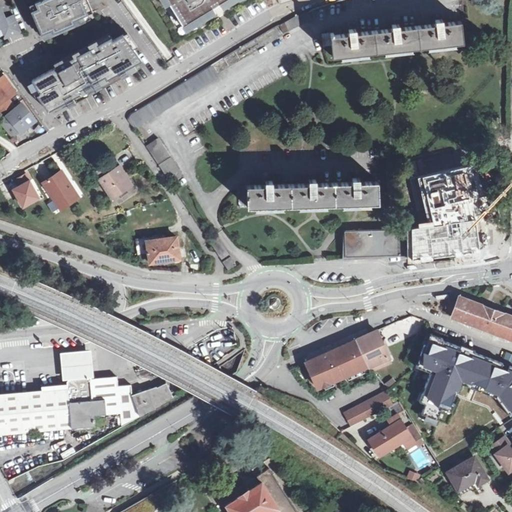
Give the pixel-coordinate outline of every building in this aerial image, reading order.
[(52,29),(53,32),(75,23),(74,20),(92,12),(87,0),(39,0),(36,2),(38,8),(32,10),(41,33),(52,29)] [(168,0),(184,26),(219,5),(226,0),(168,0)] [(2,10),(1,7),(0,7),(0,27),(2,26),(5,34),(7,38),(22,32),(15,15),(5,18),(2,10)] [(309,12),(286,23),(289,30),(313,20),(309,12)] [(356,29),(349,29),(349,33),(334,34),(333,32),(322,33),(323,46),(331,46),(333,56),(464,42),(461,21),(443,23),(442,19),(435,20),(436,23),(399,27),(399,24),(392,25),(392,28),(356,32),(356,29)] [(289,30),(286,23),(279,24),(284,33),(289,30)] [(56,67),(32,79),(40,93),(41,93),(55,114),(141,68),(119,36),(112,40),(110,37),(98,44),(96,40),(91,42),(87,44),(89,49),(64,62),(62,58),(58,60),(54,62),(56,67)] [(129,119),(130,122),(135,129),(220,78),(211,65),(154,99),(132,113),(130,116),(129,119)] [(3,74),(0,76),(0,111),(2,113),(13,105),(7,97),(16,91),(3,74)] [(21,102),(0,119),(0,122),(11,136),(19,130),(20,132),(35,119),(21,102)] [(183,175),(159,138),(146,146),(170,183),(183,175)] [(116,156),(96,168),(112,194),(132,182),(116,156)] [(62,171),(44,182),(61,209),(79,198),(62,171)] [(272,180),(266,180),(266,184),(239,185),(239,207),(379,203),(379,181),(360,181),(360,177),(353,178),(352,181),(316,182),(316,179),(309,179),(309,183),(273,184),(272,180)] [(29,180),(12,190),(23,209),(40,200),(29,180)] [(427,194),(442,231),(472,219),(456,182),(427,194)] [(174,223),(162,225),(164,236),(176,234),(174,223)] [(408,229),(344,230),(345,256),(408,255),(408,229)] [(229,269),(237,264),(231,256),(216,235),(209,240),(224,262),(229,269)] [(164,258),(165,261),(180,259),(177,237),(147,241),(147,237),(136,239),(138,255),(149,253),(150,260),(164,258)] [(500,244),(483,247),(485,259),(502,255),(500,244)] [(449,300),(447,307),(450,311),(454,312),(452,316),(511,338),(511,315),(459,296),(458,300),(453,298),(449,300)] [(377,330),(357,339),(369,366),(388,357),(389,356),(377,330)] [(428,334),(425,344),(430,346),(432,341),(440,344),(442,339),(428,334)] [(369,366),(357,339),(306,362),(317,387),(334,380),(334,381),(369,366)] [(426,403),(422,413),(438,419),(444,402),(451,404),(456,391),(459,392),(465,378),(493,389),(491,395),(498,399),(504,406),(508,404),(511,409),(511,365),(510,365),(508,370),(502,367),(503,362),(442,339),(440,344),(432,341),(430,346),(425,344),(421,354),(426,357),(422,368),(431,372),(420,400),(426,403)] [(91,350),(61,353),(62,366),(63,380),(66,379),(68,379),(92,377),(93,377),(92,362),(91,350)] [(426,357),(421,354),(416,366),(422,368),(426,357)] [(388,357),(369,366),(373,370),(391,362),(388,357)] [(42,390),(0,393),(0,434),(96,425),(95,415),(121,412),(122,426),(173,396),(167,383),(158,387),(157,386),(132,395),(131,384),(118,386),(117,376),(92,378),(92,377),(68,379),(66,379),(66,384),(43,386),(42,390)] [(345,413),(352,426),(393,405),(386,392),(345,413)] [(402,419),(369,438),(379,455),(404,440),(412,436),(402,419)] [(419,431),(412,436),(416,444),(418,447),(425,442),(419,431)] [(416,444),(412,436),(404,440),(408,448),(416,444)] [(511,448),(509,451),(506,447),(503,449),(497,440),(490,446),(509,472),(511,469),(511,448)] [(478,483),(487,478),(475,456),(448,471),(458,489),(475,479),(478,483)] [(297,511),(270,468),(257,476),(261,483),(250,490),(248,490),(240,495),(239,497),(226,505),(230,511),(297,511)] [(417,482),(420,474),(409,470),(406,479),(417,482)] [(151,511),(162,497),(155,494),(123,511),(151,511)]
